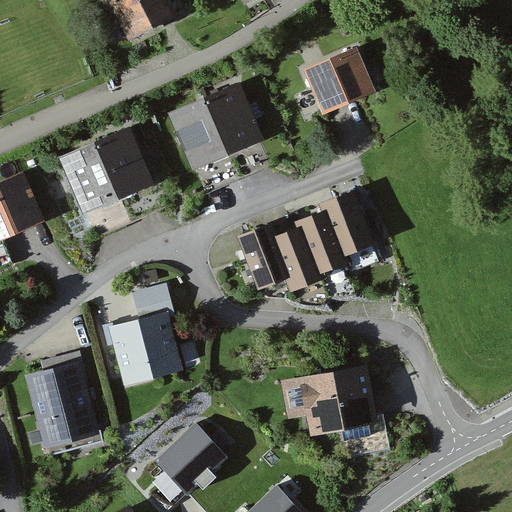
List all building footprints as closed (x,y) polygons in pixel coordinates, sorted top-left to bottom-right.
[(178,0),(115,0),(140,45),(189,19),(178,0)] [(248,0),(254,8),(266,0),(248,0)] [(384,96),(364,51),(313,73),(334,119),(384,96)] [(271,141),(246,86),(176,118),(212,195),(281,164),(271,141)] [(166,208),(131,131),(64,161),(98,238),(166,208)] [(52,224),(31,175),(0,188),(0,279),(19,272),(7,243),(52,224)] [(273,217),(239,231),(262,284),(289,273),(295,287),(324,274),(322,269),(350,257),(348,250),(378,238),(355,183),(320,198),(323,205),(297,216),(299,222),(279,230),(273,217)] [(155,288),(138,293),(145,318),(111,329),(131,394),(197,374),(180,322),(185,321),(172,282),(155,288)] [(101,429),(81,356),(26,371),(46,444),(101,429)] [(378,366),(284,384),(292,424),(314,420),(318,441),(389,427),(378,366)] [(197,418),(155,455),(186,490),(229,453),(197,418)] [(310,511),(281,478),(242,511),(310,511)]
